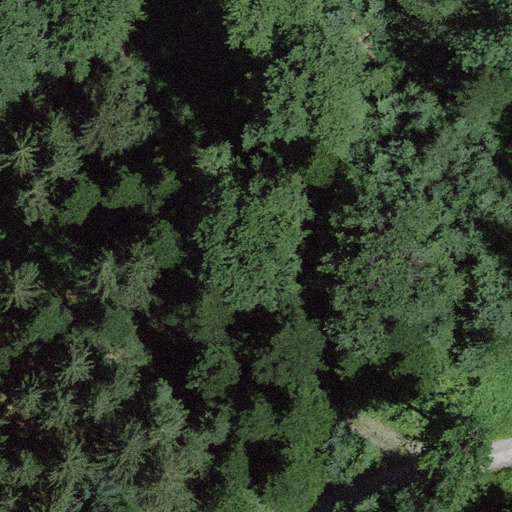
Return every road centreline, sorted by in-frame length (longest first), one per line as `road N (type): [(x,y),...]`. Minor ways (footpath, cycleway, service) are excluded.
road 1 (track): [(434,471),(126,299),(0,244)]
road 2 (track): [(305,511),(511,456)]
